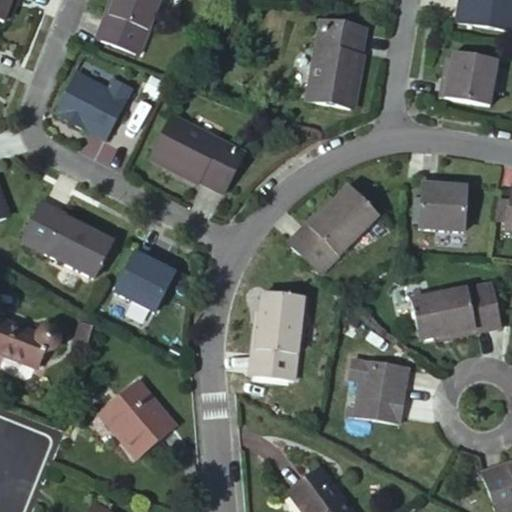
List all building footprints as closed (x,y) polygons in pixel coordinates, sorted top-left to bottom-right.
[(12,0),(0,0),(0,9),(8,12),(10,6),(12,0)] [(100,43),(116,0),(111,0),(95,40),(100,43)] [(116,0),(100,43),(139,58),(162,0),(116,0)] [(511,0),(460,0),(456,24),(511,34),(511,0)] [(348,112),(364,31),(322,23),(306,104),(348,112)] [(448,88),(442,87),(439,104),(493,114),(502,65),(453,57),(452,64),(448,88)] [(442,87),(448,88),(452,64),(447,63),(442,87)] [(108,87),(77,72),(54,117),(86,134),(88,129),(105,138),(131,87),(113,78),(108,87)] [(150,158),(225,194),(243,155),(168,119),(150,158)] [(105,138),(88,129),(86,134),(103,142),(105,138)] [(323,195),(279,239),(309,269),(368,211),(338,181),(323,195)] [(436,191),(437,186),(421,185),(418,235),(463,238),(465,193),(459,193),(436,191)] [(279,239),(323,195),(320,191),(275,235),(279,239)] [(511,204),(497,202),(494,222),(507,224),(511,204)] [(97,232),(42,204),(39,208),(95,236),(97,232)] [(20,246),(94,283),(113,245),(95,236),(39,208),(20,246)] [(148,264),(151,259),(137,252),(114,296),(154,316),(174,276),(168,274),(148,264)] [(151,259),(148,264),(168,274),(171,269),(151,259)] [(439,340),(500,325),(490,283),(410,304),(420,345),(439,340)] [(260,317),(251,378),(293,384),(304,303),(262,297),(260,317)] [(85,320),(73,316),(67,338),(79,341),(85,320)] [(251,378),(260,317),(254,316),(246,378),(251,378)] [(34,353),(37,344),(38,345),(40,345),(43,344),(45,344),(48,342),(50,340),(51,338),(53,336),(53,333),(54,330),(53,328),(53,326),(51,323),(49,321),(47,319),(44,318),(42,317),(38,317),(36,317),(33,319),(31,320),(28,323),(27,325),(26,327),(26,330),(0,321),(0,353),(28,362),(31,351),(34,353)] [(500,325),(439,340),(441,345),(501,330),(500,325)] [(342,386),(336,420),(386,429),(393,393),(388,393),(391,374),(335,364),(331,384),(342,386)] [(139,368),(99,398),(133,445),(173,414),(139,368)] [(480,481),(511,468),(511,463),(478,476),(480,481)] [(511,511),(511,468),(480,481),(491,511),(511,511)] [(341,511),(308,473),(280,498),(292,511),(341,511)]
